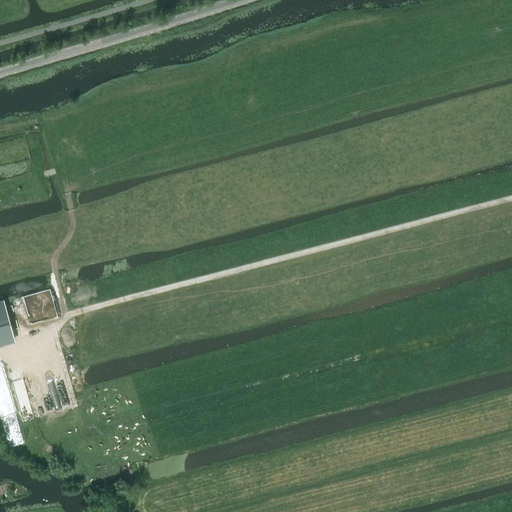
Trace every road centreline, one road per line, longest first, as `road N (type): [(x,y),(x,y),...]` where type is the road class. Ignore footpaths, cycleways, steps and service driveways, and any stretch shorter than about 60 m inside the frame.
road 1 (track): [(66,185),(71,214),(54,270),(65,314),(511,198)]
road 2 (tertiary): [(0,73),(241,0)]
